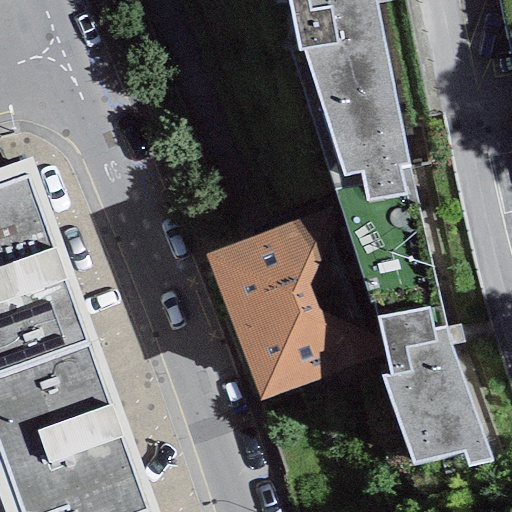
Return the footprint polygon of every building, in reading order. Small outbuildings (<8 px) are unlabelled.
[(409,155),(376,0),(291,0),(300,41),(291,43),(333,179),(363,174),(366,189),(405,187),(397,155),(409,155)] [(0,167),(0,372),(93,340),(30,157),(0,167)] [(331,212),(204,254),(259,399),(380,356),(376,340),(365,335),(330,238),(337,229),(331,212)] [(427,308),(375,317),(388,376),(382,377),(410,464),(463,450),(467,466),(490,460),(450,349),(445,328),(433,330),(427,308)] [(152,511),(93,340),(0,372),(0,508),(1,511),(152,511)]
